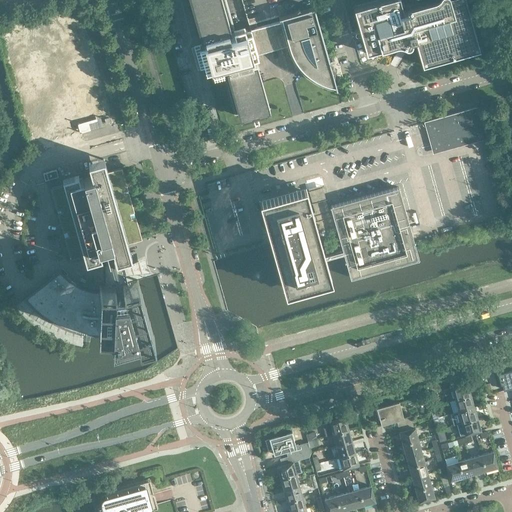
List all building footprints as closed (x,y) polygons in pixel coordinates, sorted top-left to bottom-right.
[(335,85),(336,88),(337,88),(314,6),(313,7),(310,0),(190,0),(201,38),(209,36),(210,41),(205,43),(205,42),(203,43),(200,44),(200,46),(199,47),(198,48),(198,49),(197,50),(198,51),(198,52),(198,53),(199,53),(199,54),(200,54),(201,54),(202,54),(206,67),(210,66),(210,67),(211,67),(211,68),(212,67),(213,72),(222,69),(235,115),(240,114),(240,115),(252,111),(252,112),(256,111),(256,110),(268,107),(268,106),(267,106),(264,95),(265,95),(264,95),(261,84),(261,83),(258,72),(254,61),(255,61),(255,60),(248,62),(246,56),(253,54),(260,52),(289,44),(290,48),(292,52),(293,55),(295,59),(298,62),(300,66),(303,69),(306,71),(309,74),(312,76),(316,79),(320,80),(323,82),(327,83),(331,85),(335,85)] [(480,49),(465,0),(432,0),(406,8),(407,11),(404,12),(400,0),(382,0),(354,8),(367,53),(400,44),(400,41),(409,39),(409,41),(415,39),(422,65),(480,49)] [(15,35),(9,37),(32,133),(40,131),(43,142),(84,132),(82,125),(105,119),(78,9),(13,26),(15,35)] [(436,129),(439,142),(463,135),(460,122),(436,129)] [(90,341),(90,336),(94,336),(98,336),(103,336),(106,336),(109,336),(113,336),(120,335),(121,339),(137,334),(139,341),(155,337),(138,280),(127,283),(125,275),(126,274),(127,274),(127,273),(127,272),(127,271),(127,270),(126,269),(125,268),(124,268),(123,268),(121,260),(131,257),(128,244),(142,239),(122,168),(107,172),(104,159),(89,163),(92,177),(80,180),(65,184),(51,188),(71,259),(85,255),(92,253),(93,255),(94,256),(95,258),(97,259),(99,260),(100,260),(102,260),(103,264),(102,265),(101,267),(100,269),(100,270),(100,272),(100,274),(100,276),(101,277),(101,279),(102,280),(103,282),(104,290),(100,290),(96,290),(92,289),(88,288),(84,287),(80,286),(76,284),(73,282),(69,279),(66,276),(63,274),(61,270),(61,269),(58,272),(53,277),(52,276),(24,298),(24,299),(20,302),(24,306),(26,308),(28,311),(33,315),(35,317),(37,319),(42,323),(45,324),(47,326),(52,329),(54,330),(57,332),(61,333),(65,335),(68,336),(72,337),(75,338),(79,339),(85,340),(89,341),(90,341)] [(56,170),(46,173),(43,173),(45,180),(48,180),(58,177),(56,170)] [(315,212),(313,212),(318,231),(336,226),(351,278),(419,259),(398,187),(330,206),(331,208),(328,209),(322,184),(308,188),(310,197),(311,197),(315,212)] [(306,187),(260,200),(286,293),(332,280),(318,231),(313,212),(306,187)] [(489,367),(481,369),(484,382),(492,380),(489,367)] [(511,370),(498,375),(499,375),(501,382),(502,382),(505,390),(511,387),(511,370)] [(452,388),(456,399),(471,395),(468,384),(468,383),(452,388)] [(471,395),(456,399),(455,399),(455,400),(456,400),(459,411),(474,407),(471,395)] [(403,419),(398,403),(376,409),(376,410),(377,409),(379,416),(380,416),(382,424),(396,420),(399,431),(414,427),(411,416),(403,419)] [(474,407),(459,411),(462,422),(462,423),(477,419),(478,419),(477,418),(474,407)] [(349,429),(346,418),(330,422),(333,434),(349,429)] [(481,430),(477,419),(462,423),(465,434),(465,435),(481,430)] [(399,432),(403,444),(418,439),(415,427),(399,432)] [(352,441),(349,429),(333,434),(337,445),(352,441)] [(443,435),(441,429),(437,430),(440,441),(446,440),(444,435),(443,435)] [(273,446),(274,449),(275,454),(289,451),(292,461),(307,457),(304,447),(295,449),(291,433),(269,439),(269,440),(270,440),(272,447),(273,446)] [(422,451),(418,439),(403,444),(406,455),(422,451)] [(355,453),(352,441),(337,445),(340,457),(355,453)] [(425,462),(422,451),(406,455),(409,467),(425,462)] [(481,455),(486,470),(497,467),(493,451),(493,452),(481,455)] [(359,465),(355,453),(340,457),(343,469),(359,465)] [(486,470),(481,455),(470,458),(474,474),(474,473),(485,470),(486,470)] [(474,474),(470,458),(458,461),(463,477),(474,473),(474,474)] [(463,477),(458,461),(458,462),(447,465),(447,464),(446,465),(451,480),(462,477),(463,477)] [(296,473),(293,462),(277,466),(281,478),(296,473)] [(428,474),(425,462),(409,467),(412,478),(428,474)] [(299,485),(296,473),(281,478),(284,489),(299,485)] [(431,486),(428,474),(412,478),(416,490),(431,486)] [(157,506),(149,478),(104,491),(105,495),(103,496),(102,497),(100,499),(100,501),(100,503),(97,504),(99,511),(138,511),(157,506)] [(303,497),(299,485),(284,489),(287,501),(303,497)] [(375,501),(371,486),(359,489),(364,505),(375,501)] [(435,497),(431,486),(416,490),(419,502),(435,497)] [(364,505),(359,489),(348,492),(352,508),(364,505)] [(352,508),(348,492),(336,496),(340,511),(352,508)] [(337,511),(340,511),(336,496),(324,499),(327,511),(337,511)] [(292,511),(306,508),(303,497),(287,501),(290,511),(292,511)]
